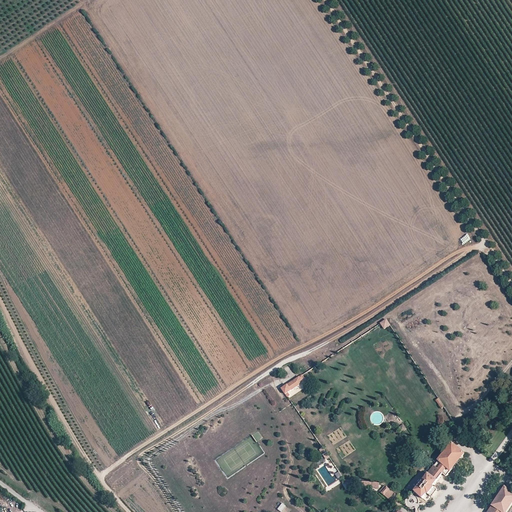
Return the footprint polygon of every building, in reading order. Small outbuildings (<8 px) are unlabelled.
[(381,323),(384,329),(390,325),(386,320),(381,323)] [(282,388),(285,394),(288,392),(299,385),(302,380),(299,377),(282,388)] [(439,398),(436,401),(440,406),(444,404),(439,398)] [(415,492),(423,498),(428,494),(429,494),(435,487),(433,486),(438,480),(443,473),(447,476),(465,453),(452,443),(415,492)] [(325,459),(329,457),(324,447),(320,449),(325,459)] [(356,485),(379,487),(379,482),(347,480),(347,487),(356,488),(356,485)] [(380,491),(392,502),(396,498),(397,496),(384,486),(380,491)] [(435,487),(429,494),(432,497),(438,490),(435,487)] [(493,506),(501,511),(506,511),(511,504),(511,492),(505,488),(493,506)] [(282,511),(286,504),(282,502),(278,509),(282,511)]
